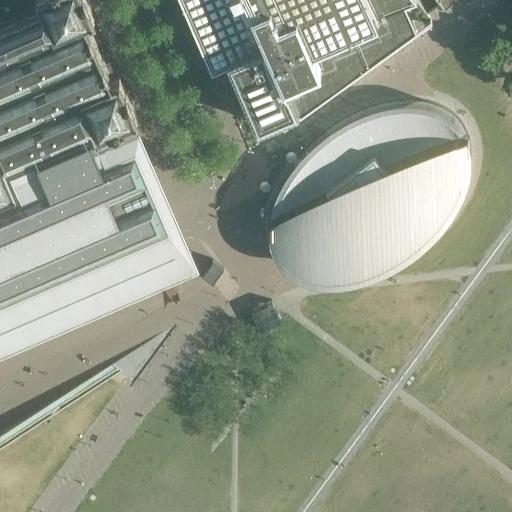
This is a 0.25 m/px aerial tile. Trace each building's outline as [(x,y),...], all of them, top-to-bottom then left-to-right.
[(199,269),(137,117),(132,105),(133,104),(126,89),(125,90),(119,77),(112,80),(86,21),(94,18),(89,5),(90,5),(87,0),(38,0),(43,10),(0,28),(0,354),(16,347),(199,269)] [(429,21),(428,20),(416,29),(405,3),(412,0),(184,0),(212,65),(229,58),(257,124),(291,108),(294,116),(282,125),(283,127),(429,21)] [(270,222),(270,226),(270,228),(270,230),(270,232),(270,234),(271,236),(271,238),(272,240),(273,241),(273,243),(274,245),(275,247),(276,249),(277,250),(278,252),(279,254),(281,255),(282,257),(283,258),(285,260),(286,261),(288,262),(289,264),(291,265),(293,266),(294,267),(296,268),(298,269),(300,270),(302,270),(305,271),(307,272),(310,273),(313,273),(316,274),(319,274),(322,275),(325,275),(328,275),(331,275),(334,275),(337,275),(340,275),(344,274),(347,274),(350,273),(353,273),(357,272),(360,271),(363,270),(366,269),(369,268),(373,267),(376,266),(379,265),(382,263),(385,262),(389,260),(392,259),(395,257),(398,255),(401,253),(404,251),(407,249),(410,247),(413,245),(416,243),(419,241),(422,239),(424,236),(427,234),(430,231),(432,229),(435,226),(437,224),(440,221),(442,218),(444,216),(447,213),(449,210),(450,208),(452,205),(454,203),(455,200),(457,197),(458,195),(460,192),(461,189),(462,186),(464,183),(465,181),(466,178),(467,175),(467,172),(468,169),(468,167),(469,164),(469,161),(469,159),(469,156),(469,153),(469,151),(469,148),(469,145),(469,142),(468,140),(468,136),(467,134),(466,132),(465,130),(464,128),(462,126),(461,124),(460,123),(458,121),(457,119),(455,117),(454,116),(452,114),(451,113),(449,111),(447,110),(445,109),(443,107),(441,106),(439,105),(437,104),(434,104),(432,103),(429,102),(427,102),(425,101),(422,101),(420,100),(417,100),(415,100),(412,100),(410,100),(407,100),(405,100),(402,100),(400,100),(397,100),(395,101),(392,101),(389,102),(386,103),(383,103),(380,104),(376,105),(373,106),(370,107),(367,108),(364,109),(361,110),(358,112),(355,113),(352,114),(349,116),(346,118),(343,119),(340,121),(337,123),(333,125),(330,127),(327,129),(324,132),(321,134),(318,136),(315,139),(313,141),(310,144),(307,146),(305,149),(303,151),(300,153),(298,156),(296,158),(294,161),(292,164),(290,166),(288,169),(286,172),(285,174),(283,177),(281,180),(280,183),(279,186),(277,189),(276,192),(275,195),(274,198),(273,201),(273,204),(272,207),(271,210),(271,213),(270,216),(270,219),(270,222)] [(212,280),(222,266),(213,260),(203,273),(212,280)] [(281,320),(272,299),(264,302),(261,304),(250,308),(256,320),(260,329),(268,326),(281,320)] [(0,511),(30,511),(125,384),(129,378),(132,385),(131,387),(133,389),(178,327),(176,325),(168,337),(162,332),(0,434),(0,511)]
